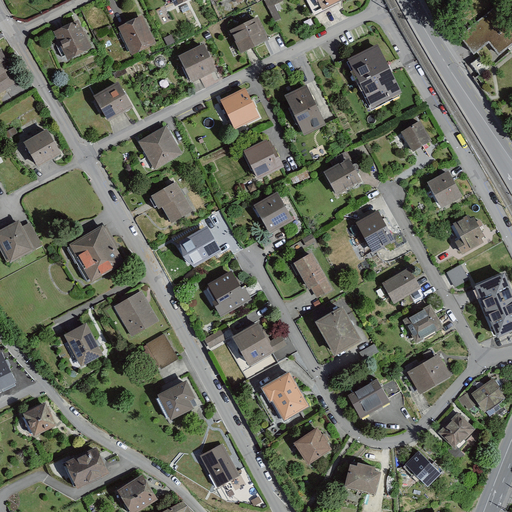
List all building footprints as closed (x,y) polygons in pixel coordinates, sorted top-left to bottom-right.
[(201,0),(172,0),(178,12),(202,0),(201,0)] [(235,0),(240,8),(257,0),(235,0)] [(317,0),(326,16),(356,0),(317,0)] [(462,34),(477,53),(492,41),(502,53),(511,44),(511,24),(496,5),(462,34)] [(144,13),(118,25),(132,57),(159,45),(144,13)] [(55,29),(70,58),(94,46),(79,17),(55,29)] [(263,22),(234,35),(245,59),(274,47),(263,22)] [(381,47),(350,63),(377,114),(407,98),(381,47)] [(0,91),(20,79),(0,48),(0,91)] [(208,48),(182,61),(196,88),(222,75),(208,48)] [(122,88),(97,101),(110,126),(134,113),(122,88)] [(309,90),(288,101),(309,140),(330,129),(309,90)] [(250,93),(225,104),(237,134),(262,123),(250,93)] [(434,145),(423,126),(405,137),(416,156),(434,145)] [(29,141),(44,164),(63,152),(48,129),(29,141)] [(169,131),(141,145),(155,172),(184,157),(169,131)] [(274,144),(248,156),(262,184),(287,171),(274,144)] [(353,162),(328,175),(341,199),(366,185),(353,162)] [(452,174),(431,186),(446,213),(468,201),(452,174)] [(181,187),(156,201),(171,228),(196,214),(181,187)] [(284,196),(258,209),(273,238),(299,224),(284,196)] [(383,215),(361,226),(377,258),(399,247),(383,215)] [(478,217),(457,227),(472,257),(493,246),(478,217)] [(0,244),(11,265),(35,252),(20,222),(0,232),(0,244)] [(126,267),(104,228),(70,247),(92,286),(126,267)] [(205,235),(181,249),(193,270),(217,256),(205,235)] [(316,257),(298,267),(318,302),(336,293),(316,257)] [(448,272),(456,287),(470,280),(462,264),(448,272)] [(413,272),(386,287),(397,308),(425,293),(413,272)] [(235,273),(209,288),(226,318),(252,303),(235,273)] [(511,277),(511,276),(479,289),(502,344),(511,339),(511,277)] [(161,323),(143,293),(115,309),(133,340),(161,323)] [(435,308),(407,324),(420,348),(448,332),(435,308)] [(347,310),(321,325),(342,360),(368,345),(347,310)] [(82,369),(104,357),(87,326),(65,337),(82,369)] [(264,328),(237,343),(253,371),(280,356),(264,328)] [(222,330),(207,338),(212,348),(227,340),(222,330)] [(180,360),(166,335),(147,346),(148,347),(143,350),(156,372),(160,369),(161,371),(180,360)] [(0,392),(15,386),(1,356),(0,356),(0,392)] [(442,358),(411,376),(425,399),(456,382),(442,358)] [(295,378),(267,393),(285,426),(313,411),(295,378)] [(379,381),(350,398),(365,422),(394,405),(379,381)] [(197,402),(188,383),(159,398),(172,424),(195,412),(191,405),(197,402)] [(511,403),(498,384),(477,399),(492,419),(511,403)] [(23,416),(34,440),(58,429),(47,405),(23,416)] [(479,434),(461,418),(443,438),(461,454),(479,434)] [(336,455),(322,432),(299,447),(314,470),(336,455)] [(241,478),(224,446),(201,458),(219,490),(241,478)] [(79,493),(110,477),(97,451),(66,467),(79,493)] [(449,476),(425,452),(406,471),(431,495),(449,476)] [(390,478),(359,469),(352,491),(383,501),(390,478)] [(135,511),(160,497),(146,472),(121,487),(135,511)] [(256,508),(263,504),(260,499),(253,503),(256,508)] [(162,511),(193,511),(189,504),(185,501),(162,511)]
